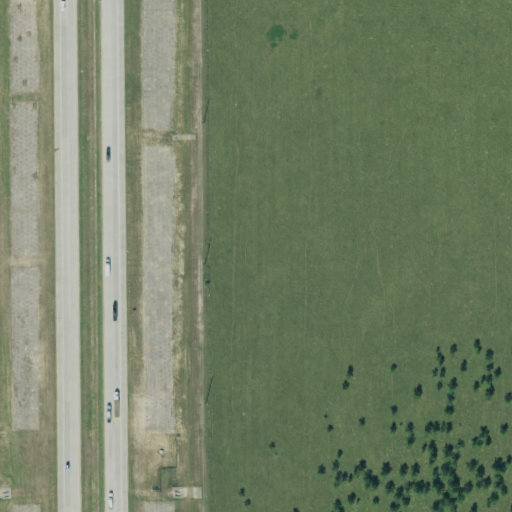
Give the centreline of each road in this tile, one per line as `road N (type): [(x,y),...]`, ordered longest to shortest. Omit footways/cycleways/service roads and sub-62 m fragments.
road 1 (motorway): [(115,511),(111,0)]
road 2 (motorway): [(66,0),(69,511)]
